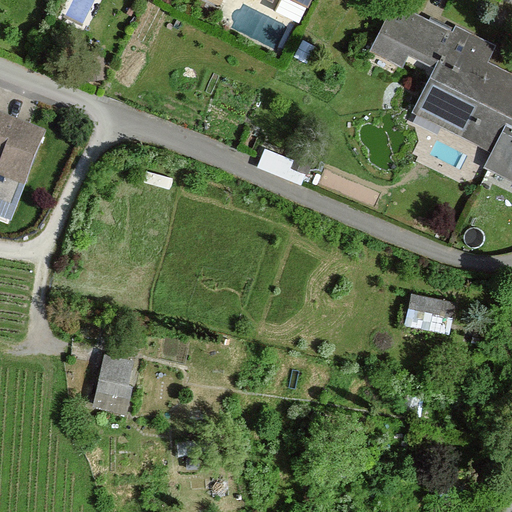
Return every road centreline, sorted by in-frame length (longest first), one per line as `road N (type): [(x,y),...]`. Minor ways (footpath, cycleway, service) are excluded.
road 1 (residential): [(0,69),(171,134),(420,246),(459,261),(511,266)]
road 2 (track): [(113,113),(43,251),(0,245)]
